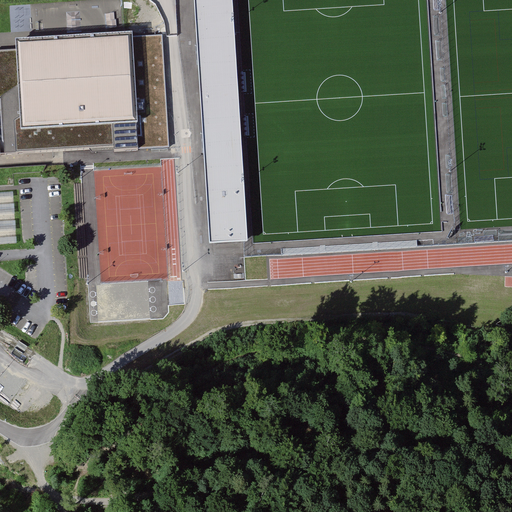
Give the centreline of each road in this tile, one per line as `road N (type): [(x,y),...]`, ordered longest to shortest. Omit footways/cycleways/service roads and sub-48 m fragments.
road 1 (track): [(53,495),(128,499),(309,435),(413,444),(511,475)]
road 2 (track): [(91,382),(101,386),(233,325),(395,315),(511,333)]
